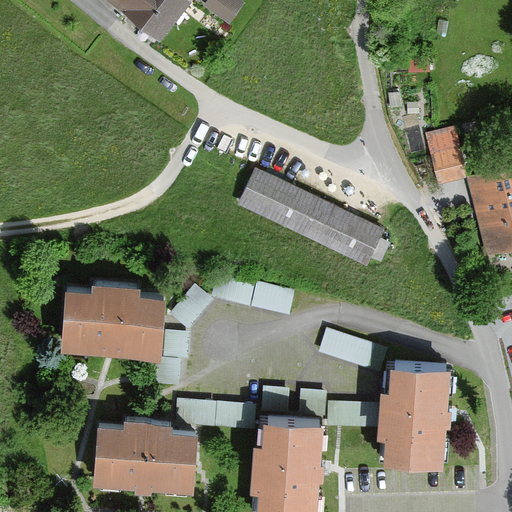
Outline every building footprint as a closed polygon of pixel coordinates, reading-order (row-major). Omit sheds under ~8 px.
[(186,0),(122,0),(120,3),(158,34),(186,0)] [(243,4),(236,0),(211,0),(206,7),(230,23),(243,4)] [(471,174),(457,127),(426,136),(439,182),(471,174)] [(511,167),(471,179),(491,247),(511,240),(511,167)] [(383,230),(258,169),(242,202),(366,263),(383,230)] [(220,271),(217,293),(292,305),(295,282),(220,271)] [(189,322),(213,291),(195,277),(171,308),(189,322)] [(163,350),(166,292),(142,291),(142,281),(93,278),(93,286),(70,285),(67,344),(163,350)] [(325,325),(320,349),(382,362),(387,337),(325,325)] [(452,362),(394,359),(393,384),(384,383),(381,432),(389,432),(388,455),(447,458),(452,362)] [(325,416),(267,413),(266,437),(257,437),(254,486),(262,486),(260,509),(320,511),(325,416)] [(196,486),(200,428),(175,427),(176,418),(127,415),(126,422),(104,421),(100,480),(196,486)]
